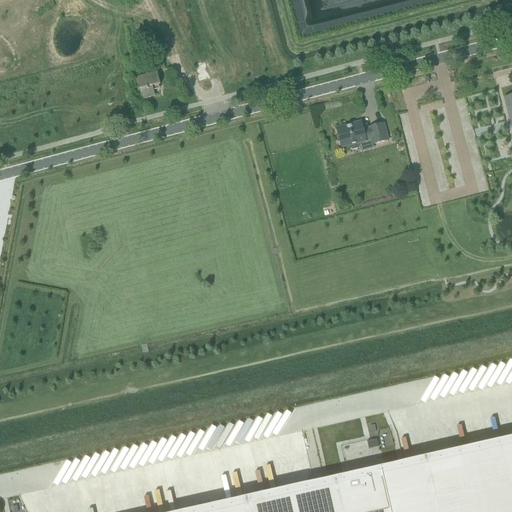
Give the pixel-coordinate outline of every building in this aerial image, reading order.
[(136,80),(139,91),(140,91),(142,100),(155,96),(153,88),(160,86),(157,74),(136,80)] [(340,143),(341,149),(342,148),(349,146),(350,149),(352,151),(358,149),(359,147),(358,144),(365,142),(366,142),(366,141),(371,140),(373,145),(372,145),(373,145),(388,141),(384,125),(368,129),(369,130),(364,132),(361,123),(360,123),(351,126),(351,125),(351,126),(347,127),(346,127),(337,130),(337,129),(336,130),(338,135),(336,136),(338,143),(340,143)] [(428,144),(436,142),(434,134),(426,136),(428,144)] [(511,511),(511,439),(380,469),(389,511),(511,511)] [(192,511),(389,511),(380,469),(192,511)]
